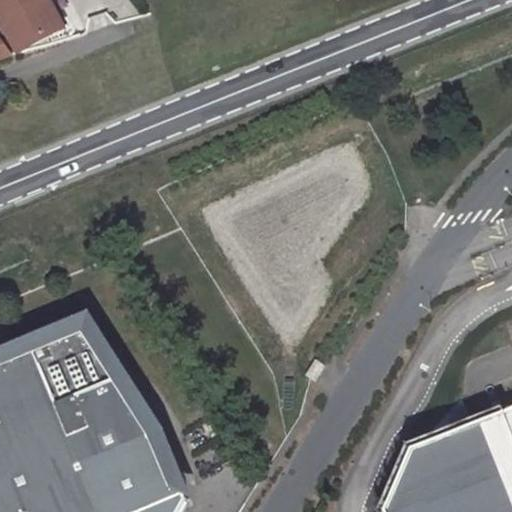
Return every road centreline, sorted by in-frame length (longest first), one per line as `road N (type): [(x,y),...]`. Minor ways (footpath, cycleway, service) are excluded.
road 1 (secondary): [(471,0),(0,189)]
road 2 (unclassified): [(278,511),(433,268),(511,171)]
road 3 (residential): [(0,79),(127,29)]
